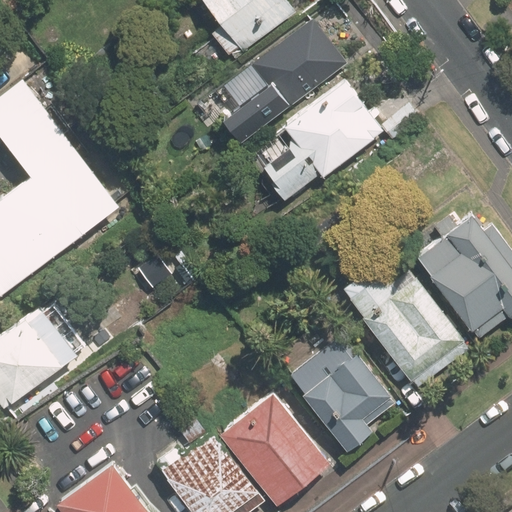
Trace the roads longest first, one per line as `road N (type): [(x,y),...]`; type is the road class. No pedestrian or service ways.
road 1 (residential): [(511,120),(421,0)]
road 2 (tertiary): [(403,511),(511,430)]
